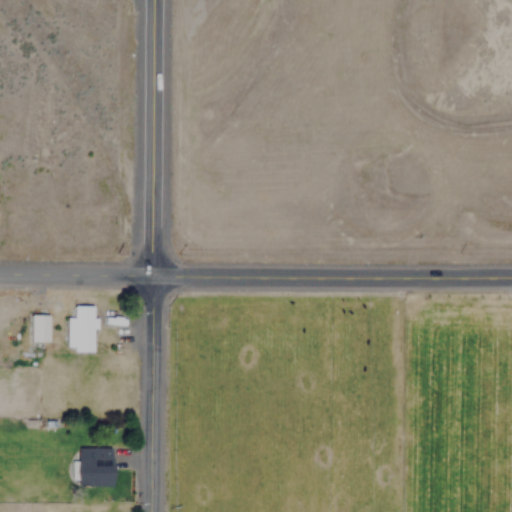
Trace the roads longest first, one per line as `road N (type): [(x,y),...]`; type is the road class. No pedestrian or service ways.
road 1 (tertiary): [(511,277),(0,274)]
road 2 (tertiary): [(151,279),(153,0)]
road 3 (tertiary): [(150,511),(151,279)]
